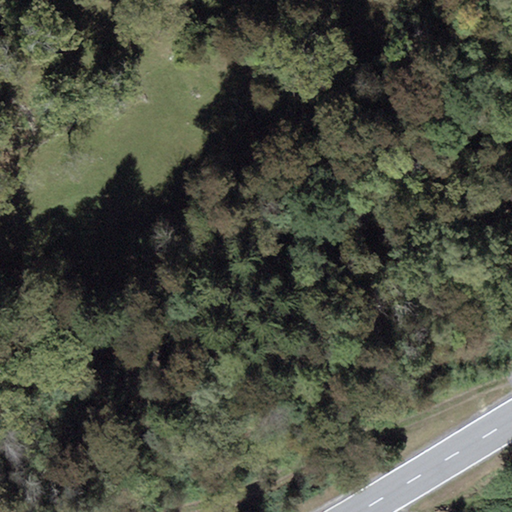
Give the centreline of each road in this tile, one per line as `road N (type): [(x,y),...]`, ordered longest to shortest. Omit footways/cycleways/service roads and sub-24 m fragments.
road 1 (track): [(511,385),(184,511)]
road 2 (primary): [(358,511),(511,419)]
